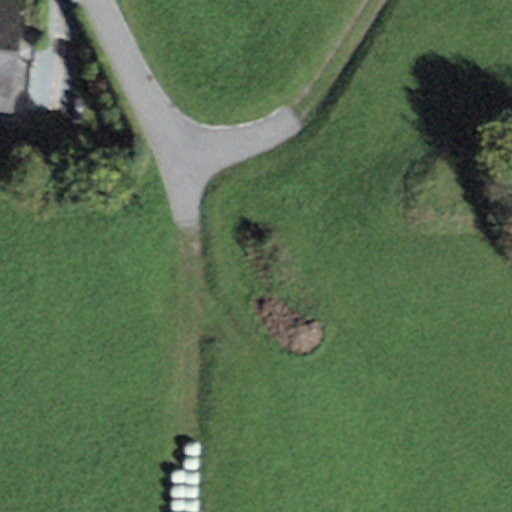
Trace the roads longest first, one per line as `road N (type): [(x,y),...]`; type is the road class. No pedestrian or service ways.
road 1 (residential): [(100,0),(179,158),(192,231)]
road 2 (track): [(293,115),(378,0)]
